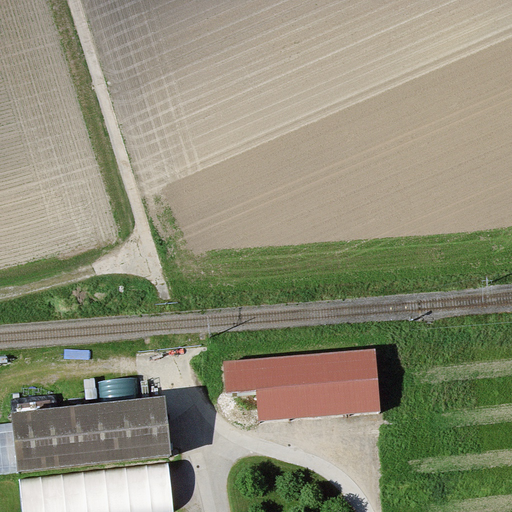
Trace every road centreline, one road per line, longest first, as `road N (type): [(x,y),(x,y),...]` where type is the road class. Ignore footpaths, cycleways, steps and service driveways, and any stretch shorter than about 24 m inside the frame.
road 1 (track): [(78,0),(225,511)]
road 2 (residential): [(364,511),(347,481),(202,428)]
